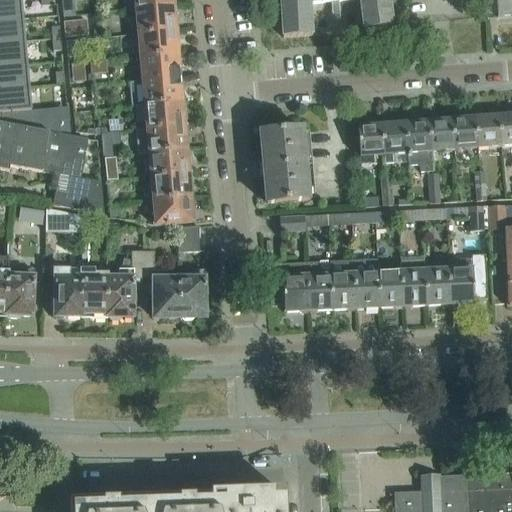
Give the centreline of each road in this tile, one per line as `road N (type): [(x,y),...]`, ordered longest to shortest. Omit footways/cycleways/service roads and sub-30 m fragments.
road 1 (residential): [(511,78),(223,93)]
road 2 (residential): [(223,93),(245,371)]
road 3 (secondary): [(0,419),(62,427),(246,424)]
road 4 (secondary): [(245,371),(0,374)]
road 5 (secondary): [(511,359),(318,368)]
road 6 (secondary): [(319,420),(511,412)]
